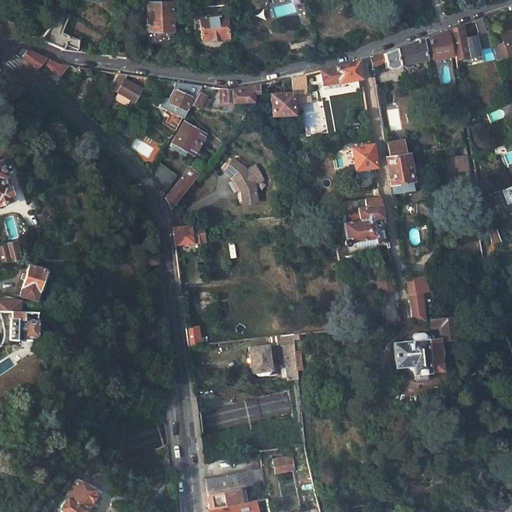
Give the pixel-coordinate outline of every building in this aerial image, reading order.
[(172,3),(146,2),(145,31),(148,31),(147,42),(168,43),(169,31),(171,31),(172,3)] [(224,15),(198,17),(200,39),(226,37),(224,15)] [(57,31),(62,22),(54,16),(37,39),(61,49),(75,51),(76,42),(66,41),(67,36),(57,31)] [(481,16),(473,19),(477,33),(485,30),(481,16)] [(449,28),(454,56),(465,55),(463,49),(467,48),(468,51),(478,49),(477,48),(474,37),(474,35),(465,37),(465,39),(461,39),(457,24),(449,28)] [(511,28),(500,33),(503,41),(490,46),(494,58),(494,59),(507,54),(508,55),(511,53),(511,28)] [(430,59),(449,56),(444,30),(434,34),(427,37),(430,59)] [(485,30),(477,33),(478,36),(474,37),(477,48),(490,46),(485,30)] [(392,49),(369,58),(370,66),(383,61),(384,66),(389,68),(394,68),(397,64),(425,60),(421,39),(392,49)] [(121,44),(112,42),(110,56),(119,57),(121,44)] [(186,67),(188,50),(179,48),(176,66),(186,67)] [(33,70),(44,79),(51,71),(57,76),(62,70),(66,65),(58,64),(25,52),(19,57),(33,70)] [(318,70),(320,84),(338,82),(339,82),(360,79),(357,61),(318,70)] [(62,70),(77,77),(81,67),(66,65),(62,70)] [(116,72),(107,87),(131,102),(139,89),(122,78),(125,74),(116,72)] [(305,92),(303,73),(290,77),(291,90),(291,93),(305,92)] [(139,89),(146,77),(125,74),(122,78),(139,89)] [(290,77),(279,79),(280,90),(291,90),(290,77)] [(68,97),(80,104),(88,86),(75,79),(68,97)] [(138,92),(142,95),(148,85),(144,82),(138,92)] [(173,86),(167,95),(165,94),(159,103),(182,117),(189,104),(196,92),(201,85),(179,82),(175,87),(173,86)] [(221,88),(221,101),(251,101),(251,100),(254,100),(254,94),(258,93),(258,83),(225,88),(221,88)] [(379,88),(374,89),(377,105),(382,104),(379,88)] [(189,104),(196,106),(201,98),(202,96),(196,92),(189,104)] [(291,93),(268,95),(270,115),(293,114),(291,93)] [(201,98),(196,106),(202,108),(206,101),(201,98)] [(183,122),(170,142),(191,154),(205,131),(196,122),(194,125),(193,127),(183,122)] [(213,136),(207,144),(216,150),(222,143),(213,136)] [(404,140),(385,143),(387,155),(385,155),(385,158),(406,154),(404,140)] [(370,145),(350,148),(354,178),(367,176),(366,168),(374,166),(371,150),(370,145)] [(385,158),(391,194),(412,191),(406,154),(385,158)] [(467,156),(446,157),(447,174),(468,173),(467,156)] [(233,177),(238,189),(238,203),(254,201),(252,183),(262,179),(256,164),(245,168),(232,158),(223,169),(233,177)] [(176,175),(156,159),(147,174),(159,189),(161,193),(176,175)] [(0,204),(10,201),(2,177),(4,176),(0,162),(0,204)] [(187,167),(163,198),(168,208),(195,174),(187,167)] [(380,206),(379,198),(363,199),(364,207),(380,206)] [(363,199),(356,200),(357,208),(364,207),(363,199)] [(375,243),(385,241),(384,232),(380,206),(364,207),(357,208),(339,210),(342,222),(341,223),(344,242),(374,238),(375,243)] [(173,244),(202,241),(201,224),(171,227),(173,244)] [(495,229),(489,231),(490,243),(499,240),(495,229)] [(15,242),(0,246),(0,262),(20,262),(15,242)] [(23,279),(19,295),(37,301),(40,289),(38,288),(43,269),(28,265),(25,275),(21,274),(20,279),(23,279)] [(38,288),(40,289),(44,290),(48,271),(43,269),(38,288)] [(376,274),(377,295),(395,294),(394,274),(376,274)] [(416,277),(405,279),(411,321),(422,320),(416,277)] [(20,302),(0,301),(0,312),(11,313),(20,313),(20,302)] [(10,322),(10,340),(23,341),(23,337),(37,337),(38,319),(37,319),(37,313),(20,313),(11,313),(11,322),(10,322)] [(439,327),(441,342),(452,341),(452,335),(459,334),(457,316),(428,319),(429,331),(436,331),(435,328),(439,327)] [(195,327),(183,328),(186,345),(198,344),(195,327)] [(392,343),(394,366),(405,365),(406,367),(410,371),(412,371),(413,378),(416,381),(425,380),(428,378),(427,371),(440,370),(437,339),(422,340),(422,335),(420,333),(412,334),(410,336),(411,341),(405,342),(405,340),(402,340),(402,343),(392,343)] [(285,335),(276,336),(281,382),(291,381),(290,371),(287,352),(286,340),(285,335)] [(262,347),(242,349),(246,374),(251,373),(251,377),(261,375),(261,372),(265,371),(262,347)] [(296,370),(293,351),(287,352),(290,371),(296,370)] [(295,351),(297,371),(304,370),(302,351),(295,351)] [(473,445),(459,449),(461,458),(475,454),(473,445)] [(289,455),(270,458),(272,470),(290,467),(289,455)] [(263,483),(260,469),(203,478),(204,485),(205,493),(236,488),(242,486),(263,483)] [(63,498),(57,507),(64,511),(77,511),(80,509),(81,509),(93,491),(76,479),(72,485),(67,482),(59,495),(63,498)] [(242,486),(236,488),(239,503),(245,502),(242,486)] [(236,488),(205,493),(206,503),(206,509),(239,503),(236,488)] [(267,511),(265,499),(245,502),(239,503),(206,509),(206,511),(267,511)] [(389,500),(378,502),(380,508),(390,506),(389,500)]
